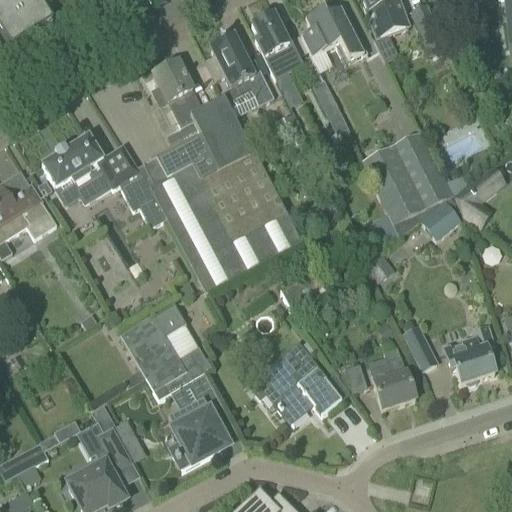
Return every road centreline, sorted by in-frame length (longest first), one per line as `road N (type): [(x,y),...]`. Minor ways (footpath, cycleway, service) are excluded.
road 1 (tertiary): [(0,127),(204,0)]
road 2 (residential): [(354,491),(246,469),(166,511)]
road 3 (unclassified): [(354,491),(377,458),(511,414)]
